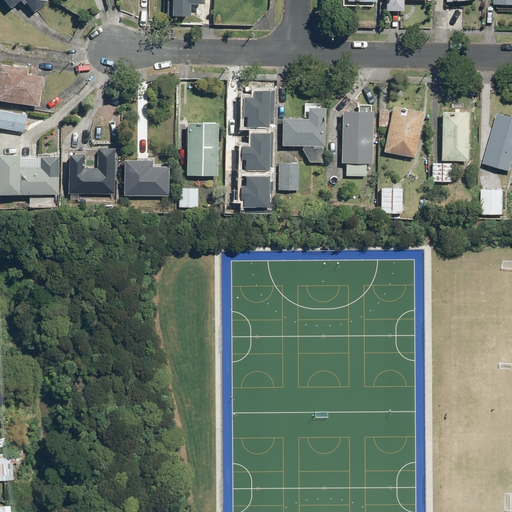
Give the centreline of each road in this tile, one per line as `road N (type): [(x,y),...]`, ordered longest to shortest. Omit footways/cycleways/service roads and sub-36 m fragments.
road 1 (residential): [(511,56),(297,52)]
road 2 (residential): [(297,52),(115,50)]
